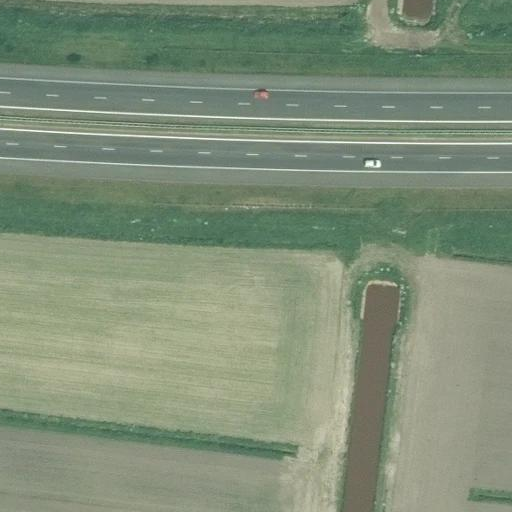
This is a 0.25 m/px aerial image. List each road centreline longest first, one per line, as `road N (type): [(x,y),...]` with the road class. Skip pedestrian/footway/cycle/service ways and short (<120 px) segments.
road 1 (motorway): [(511,109),(0,93)]
road 2 (motorway): [(0,144),(511,159)]
